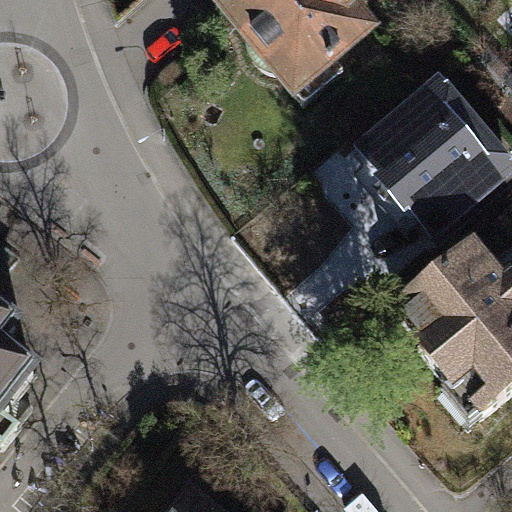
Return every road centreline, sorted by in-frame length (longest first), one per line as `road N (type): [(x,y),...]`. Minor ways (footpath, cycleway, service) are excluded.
road 1 (residential): [(37,0),(60,97),(185,281)]
road 2 (residential): [(185,281),(398,511)]
road 3 (residential): [(0,509),(185,281)]
